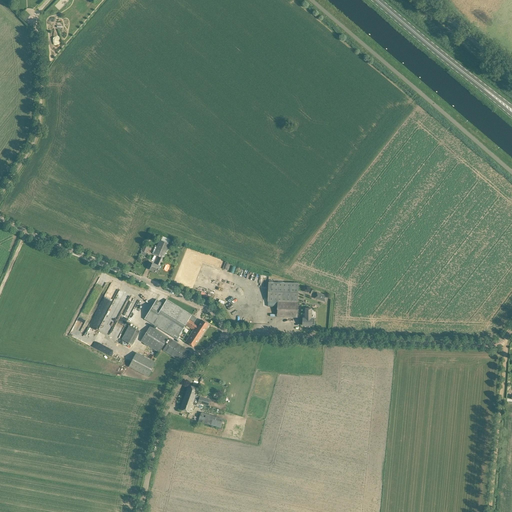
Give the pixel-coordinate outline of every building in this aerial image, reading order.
[(169,244),(168,244),(170,240),(162,237),(161,240),(160,240),(156,249),(154,254),(160,256),(156,265),(153,263),(150,269),(157,273),(160,266),(163,258),(169,244)] [(297,317),(298,283),(268,282),(268,296),(268,301),(268,307),(277,307),(277,317),(297,317)] [(316,292),(314,298),(325,302),(327,296),(316,292)] [(129,318),(138,300),(133,298),(129,307),(125,305),(109,336),(118,340),(129,318)] [(194,317),(191,315),(167,299),(164,304),(156,299),(144,319),(171,335),(178,339),(183,331),(186,325),(193,330),(186,342),(193,347),(203,332),(197,328),(198,327),(193,324),(194,322),(196,319),(194,317)] [(312,325),(312,320),(312,318),(311,318),(311,314),(311,308),(305,308),(305,314),(308,314),(308,318),(303,318),(302,325),(312,325)] [(197,328),(203,332),(208,324),(202,320),(198,327),(197,328)] [(90,323),(85,335),(93,338),(98,326),(90,323)] [(129,325),(121,339),(132,345),(140,331),(129,325)] [(169,337),(164,334),(150,325),(141,340),(155,349),(159,352),(169,337)] [(170,339),(163,350),(183,363),(190,352),(170,339)] [(155,363),(151,360),(136,353),(129,366),(148,376),(155,363)] [(190,399),(194,400),(198,388),(189,385),(186,393),(192,395),(190,399)] [(189,413),(194,400),(190,399),(192,395),(186,393),(180,409),(189,413)] [(208,405),(210,400),(200,396),(198,402),(208,405)] [(223,418),(207,414),(201,412),(198,421),(220,428),(223,418)]
